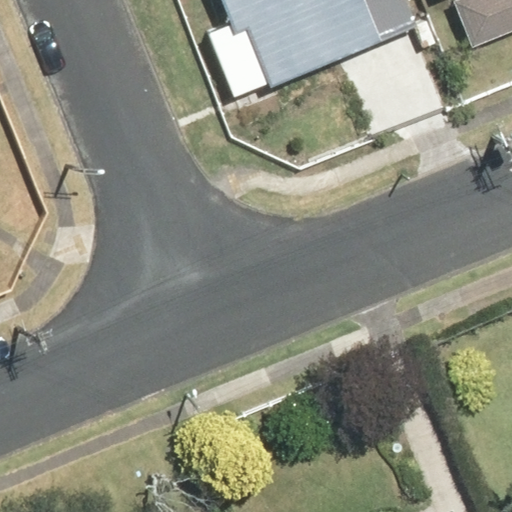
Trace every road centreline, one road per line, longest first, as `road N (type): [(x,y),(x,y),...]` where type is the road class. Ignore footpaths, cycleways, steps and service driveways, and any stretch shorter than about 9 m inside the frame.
road 1 (residential): [(201,320),(70,0)]
road 2 (residential): [(511,194),(201,320)]
road 3 (residential): [(201,320),(0,402)]
